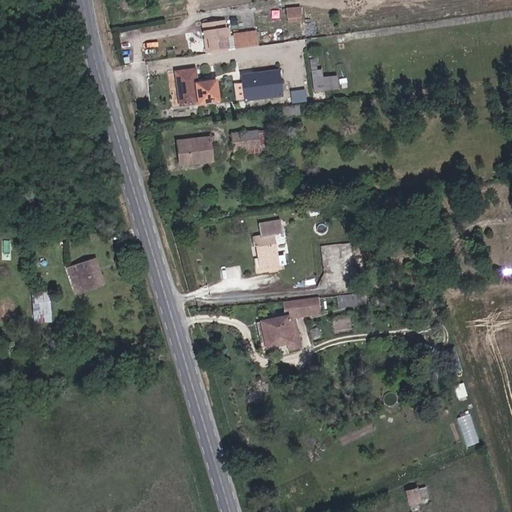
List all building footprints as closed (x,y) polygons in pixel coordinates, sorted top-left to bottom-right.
[(287,7),(288,21),(303,20),(302,6),(287,7)] [(227,22),(205,25),(206,39),(211,38),(213,49),(230,47),(227,28),(227,22)] [(233,36),(232,27),(227,28),(230,47),(230,51),(238,50),(236,36),(233,36)] [(238,50),(261,46),(259,32),(236,36),(238,50)] [(348,86),(346,73),(324,76),(323,68),(319,69),(317,57),(309,58),(315,92),(348,86)] [(285,70),(248,75),(252,102),(287,97),(285,70)] [(191,72),(193,87),(200,86),(198,71),(191,72)] [(193,87),(191,72),(177,74),(181,108),(224,102),(221,83),(200,86),(193,87)] [(306,88),(291,89),(292,102),(307,101),(306,88)] [(257,146),(233,149),(234,155),(267,150),(265,131),(256,132),(257,146)] [(257,146),(256,132),(231,136),(233,149),(257,146)] [(212,138),(175,142),(178,164),(211,161),(209,143),(212,143),(212,138)] [(276,260),(272,235),(282,234),(280,221),(263,223),(265,236),(252,237),(254,247),(260,246),(263,270),(283,267),(282,259),(276,260)] [(351,245),(355,272),(367,270),(363,243),(351,245)] [(351,245),(340,247),(342,274),(355,272),(351,245)] [(322,277),(342,274),(340,247),(319,250),(322,277)] [(91,278),(92,250),(73,249),(73,278),(91,278)] [(33,322),(51,322),(51,290),(33,290),(33,322)] [(361,292),(337,295),(339,308),(363,304),(361,292)] [(287,314),(320,311),(320,298),(286,302),(287,314)] [(295,343),(288,316),(262,323),(268,349),(295,343)] [(255,324),(262,351),(268,349),(262,323),(255,324)] [(419,498),(415,486),(406,488),(409,500),(419,498)]
